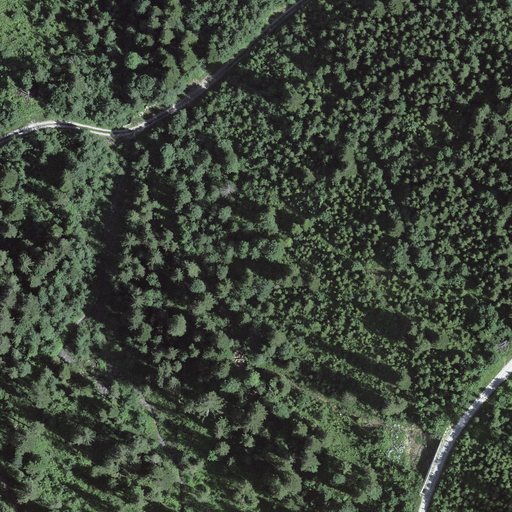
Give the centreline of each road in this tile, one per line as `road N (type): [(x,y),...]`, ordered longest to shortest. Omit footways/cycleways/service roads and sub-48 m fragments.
road 1 (track): [(305,0),(157,123),(127,136),(51,126),(0,143)]
road 2 (track): [(511,366),(462,422),(423,511)]
